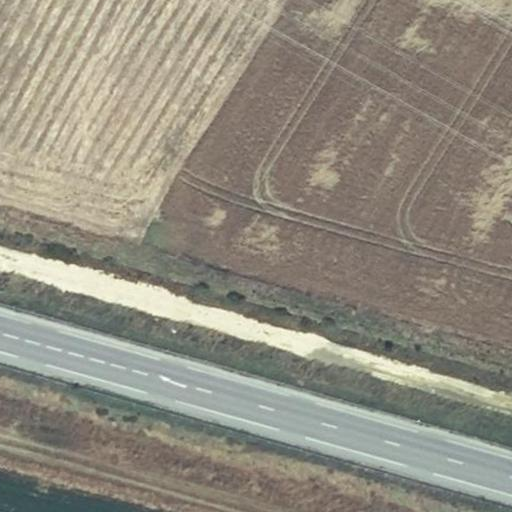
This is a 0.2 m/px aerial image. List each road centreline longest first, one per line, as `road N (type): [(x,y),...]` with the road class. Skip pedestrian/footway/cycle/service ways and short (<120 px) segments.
road 1 (motorway): [(511,431),(0,303)]
road 2 (motorway): [(0,379),(492,511)]
